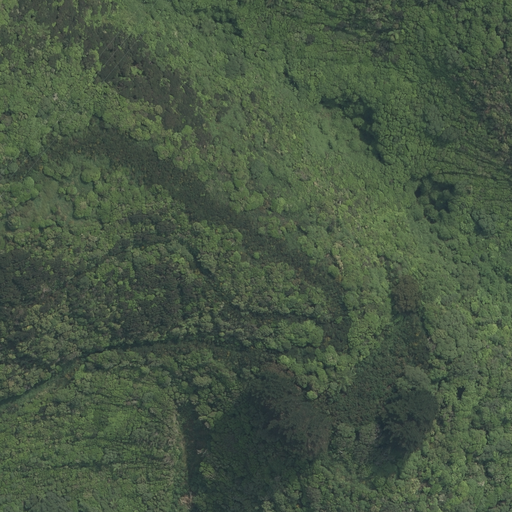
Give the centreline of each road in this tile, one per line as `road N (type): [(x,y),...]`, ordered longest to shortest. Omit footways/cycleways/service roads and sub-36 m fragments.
road 1 (track): [(0,410),(83,362),(137,346),(201,343),(254,352),(300,390),(325,398),(377,371),(407,333)]
road 2 (track): [(254,352),(315,346),(327,337),(324,326),(250,312),(164,249),(111,257),(47,300),(0,295)]
